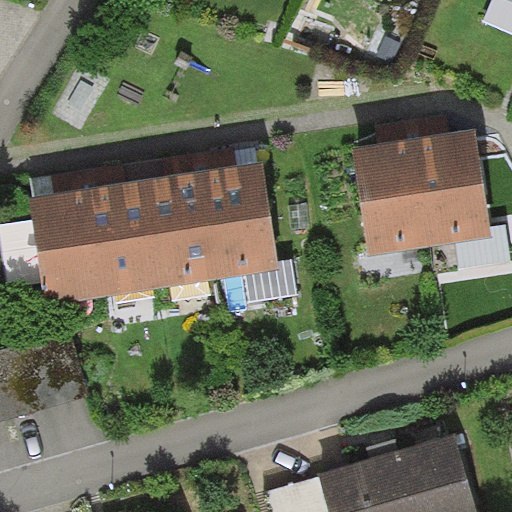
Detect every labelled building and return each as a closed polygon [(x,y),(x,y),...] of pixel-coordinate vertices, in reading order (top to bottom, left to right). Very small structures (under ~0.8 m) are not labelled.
[(353,155),(370,263),(493,244),(476,136),(422,144),(410,146),(353,155)] [(87,197),(34,205),(48,309),(278,274),(263,171),(209,179),(198,181),(99,195),(87,197)] [(72,332),(0,353),(0,418),(89,392),(72,332)] [(382,457),(317,479),(327,511),(474,511),(450,435),(382,457)] [(271,511),(327,511),(317,479),(266,495),(271,511)]
